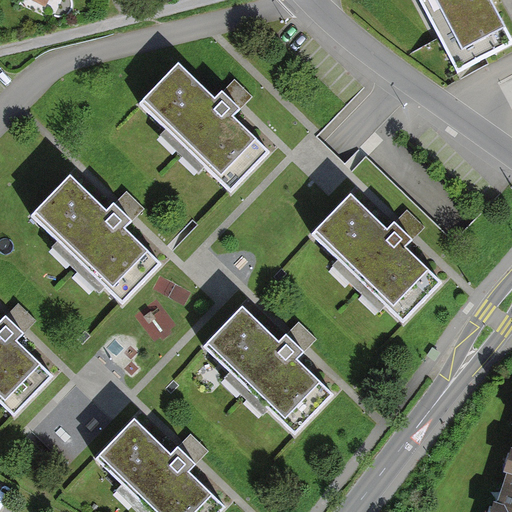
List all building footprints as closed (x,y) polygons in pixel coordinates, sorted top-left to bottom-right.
[(428,0),(464,74),(511,51),(511,43),(494,6),(504,1),(504,0),(428,0)] [(180,70),(139,110),(230,200),(270,160),(235,125),(243,117),(225,98),(217,106),(180,70)] [(75,180),(34,220),(125,311),(165,270),(130,236),(138,227),(120,209),(112,217),(75,180)] [(353,198),(313,238),(403,328),(443,288),(409,253),(417,245),(398,226),(390,234),(353,198)] [(248,310),(208,351),(298,441),(338,401),(304,366),(312,358),(293,339),(285,347),(248,310)] [(0,325),(0,406),(12,418),(16,422),(56,382),(22,347),(30,339),(11,320),(3,328),(0,325)] [(137,424),(96,464),(144,511),(224,511),(192,479),(200,471),(182,453),(173,461),(137,424)] [(511,490),(511,453),(501,487),(511,490)] [(511,511),(511,490),(501,487),(493,511),(511,511)]
